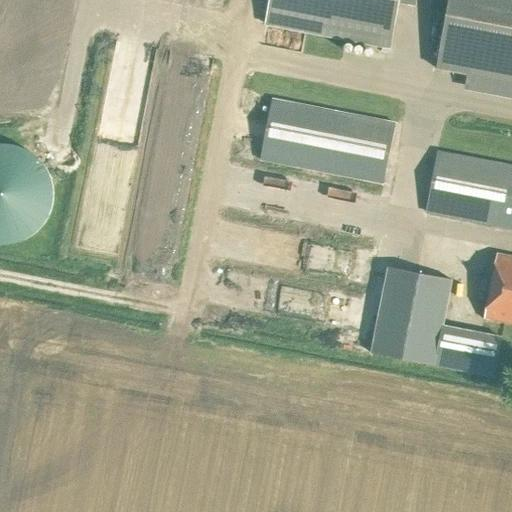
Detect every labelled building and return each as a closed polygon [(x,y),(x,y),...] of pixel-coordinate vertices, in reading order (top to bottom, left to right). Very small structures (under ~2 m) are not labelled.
[(270,0),(266,25),(389,48),(398,2),(415,5),(416,0),(270,0)] [(511,0),(449,0),(436,69),(511,83),(511,0)] [(383,185),(394,124),(273,100),(261,161),(383,185)] [(0,245),(3,246),(7,245),(11,245),(15,244),(19,243),(23,242),(26,240),(30,238),(33,236),(36,233),(39,230),(42,227),(44,224),(46,221),(48,217),(50,214),(51,210),(52,206),(53,202),(53,198),(54,194),(53,190),(53,186),(52,182),(51,178),(49,175),(47,171),(45,167),(43,164),(40,161),(38,158),(35,156),(31,153),(28,151),(24,149),(21,148),(17,146),(13,146),(9,145),(5,145),(1,145),(0,144),(0,245)] [(424,215),(511,232),(511,167),(437,152),(424,215)] [(511,258),(497,256),(484,319),(511,324),(511,258)] [(387,268),(371,353),(495,377),(502,338),(444,327),(452,281),(387,268)]
